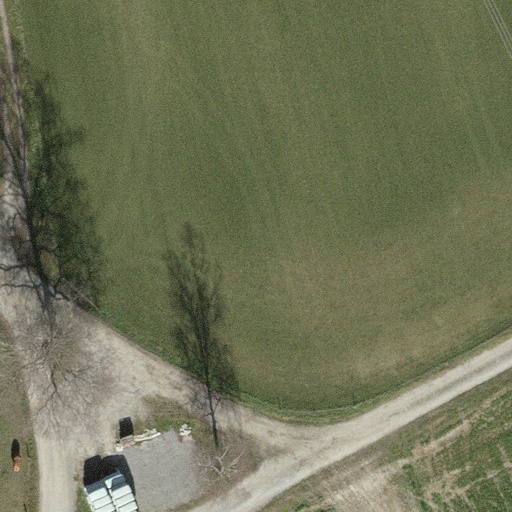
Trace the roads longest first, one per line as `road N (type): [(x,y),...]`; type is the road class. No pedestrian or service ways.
road 1 (track): [(56,511),(62,319),(10,0)]
road 2 (track): [(0,279),(251,421),(355,437)]
road 3 (track): [(216,511),(511,353)]
